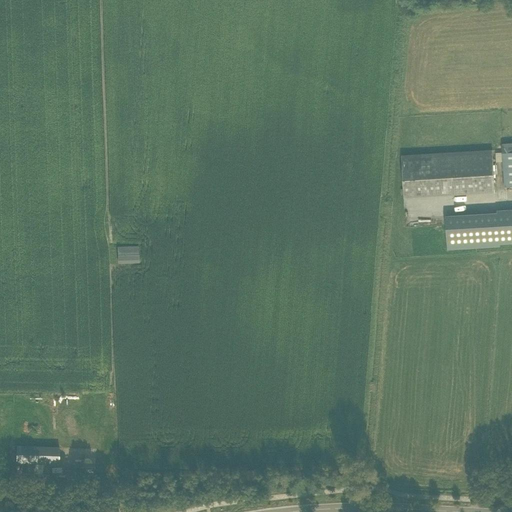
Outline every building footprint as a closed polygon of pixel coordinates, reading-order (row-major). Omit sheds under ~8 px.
[(511,185),(511,142),(501,143),(504,186),(511,185)] [(401,154),(404,197),(495,192),(492,149),(401,154)] [(500,244),(511,243),(511,208),(497,210),(497,212),(445,215),(447,249),(500,246),(500,244)] [(117,246),(117,262),(139,262),(138,245),(117,246)] [(17,447),(16,464),(57,465),(58,448),(43,448),(22,447),(17,447)]
